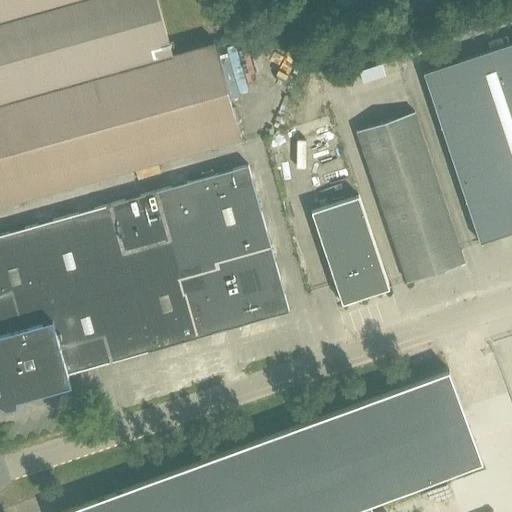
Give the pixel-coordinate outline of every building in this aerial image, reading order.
[(0,0),(0,24),(85,0),(0,0)] [(85,0),(0,24),(0,102),(172,54),(157,0),(85,0)] [(214,42),(172,54),(0,102),(0,205),(241,138),(214,42)] [(511,42),(423,72),(480,243),(511,232),(511,42)] [(414,111),(357,130),(408,282),(465,263),(414,111)] [(202,177),(244,323),(290,311),(248,165),(202,177)] [(202,177),(156,190),(199,336),(244,323),(202,177)] [(152,349),(199,336),(156,190),(110,203),(152,349)] [(359,195),(312,211),(343,304),(390,288),(359,195)] [(27,227),(53,318),(68,373),(152,349),(110,203),(27,227)] [(0,234),(0,333),(53,318),(27,227),(0,234)] [(72,384),(68,373),(53,318),(0,333),(0,387),(0,389),(0,403),(7,407),(16,405),(18,402),(17,400),(72,384)] [(89,504),(66,511),(373,511),(370,503),(447,475),(482,463),(447,372),(89,504)]
